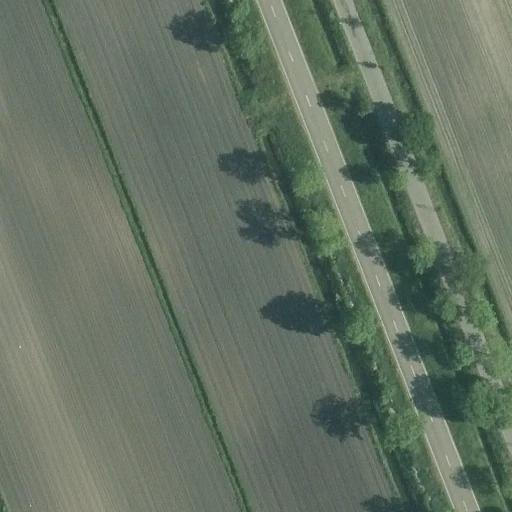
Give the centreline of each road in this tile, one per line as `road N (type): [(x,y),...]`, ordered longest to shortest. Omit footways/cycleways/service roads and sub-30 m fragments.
road 1 (tertiary): [(466,511),(267,0)]
road 2 (unclassified): [(511,434),(342,0)]
